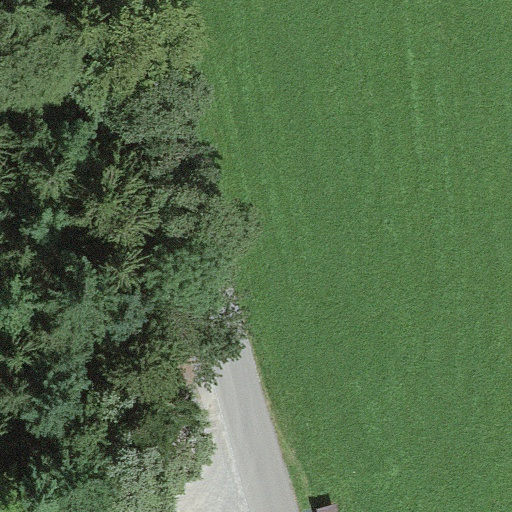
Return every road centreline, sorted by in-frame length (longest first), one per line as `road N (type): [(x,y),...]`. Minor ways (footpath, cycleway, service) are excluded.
road 1 (unclassified): [(270,511),(185,226),(147,0)]
road 2 (track): [(115,511),(245,429)]
